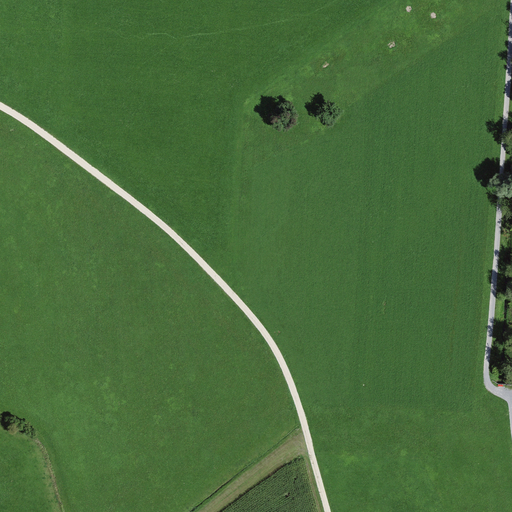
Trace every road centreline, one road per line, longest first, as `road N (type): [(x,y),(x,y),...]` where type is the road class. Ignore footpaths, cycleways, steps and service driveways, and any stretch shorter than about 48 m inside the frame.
road 1 (track): [(0,107),(79,156),(241,303),(294,389),(327,511)]
road 2 (track): [(511,48),(487,372),(493,391),(511,396)]
